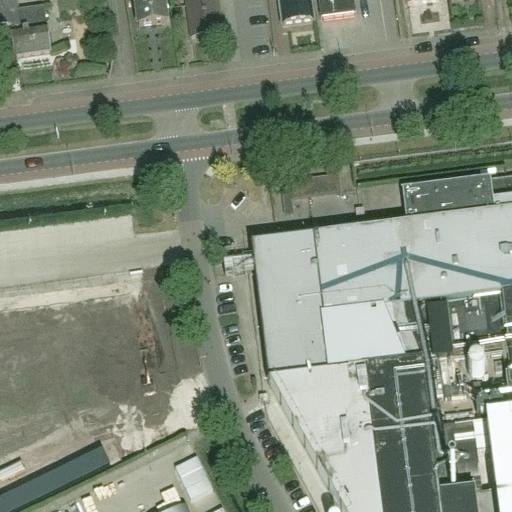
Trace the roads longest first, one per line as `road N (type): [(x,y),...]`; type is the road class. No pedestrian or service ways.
road 1 (tertiary): [(511,59),(175,101)]
road 2 (tertiary): [(179,147),(511,105)]
road 3 (unclassified): [(275,511),(217,383),(192,235)]
road 4 (unclassified): [(192,235),(0,261)]
road 5 (tertiary): [(0,171),(179,147)]
road 6 (tertiary): [(175,101),(0,126)]
